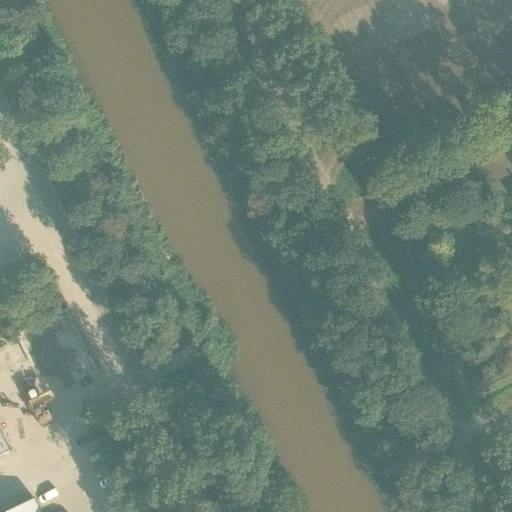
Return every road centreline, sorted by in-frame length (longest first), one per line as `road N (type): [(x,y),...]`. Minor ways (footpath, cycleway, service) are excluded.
road 1 (unclassified): [(492,511),(233,0)]
road 2 (unclassified): [(206,511),(0,107)]
